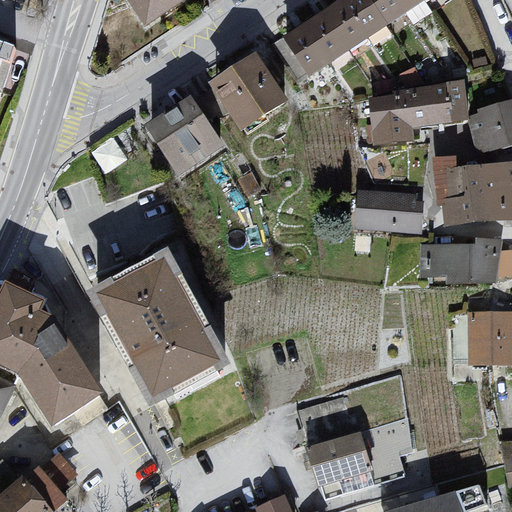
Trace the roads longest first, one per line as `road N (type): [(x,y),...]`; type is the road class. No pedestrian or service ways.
road 1 (residential): [(268,0),(113,103),(75,118),(43,114)]
road 2 (secondary): [(0,235),(43,114)]
